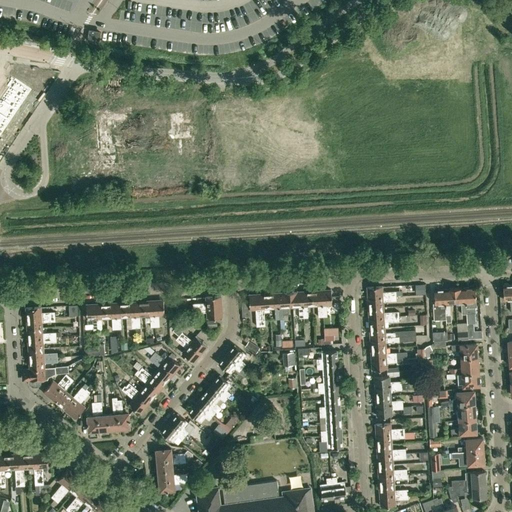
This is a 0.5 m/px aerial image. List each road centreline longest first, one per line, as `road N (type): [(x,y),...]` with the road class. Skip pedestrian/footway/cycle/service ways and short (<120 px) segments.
road 1 (unknown): [(511,167),(111,193),(107,147)]
road 2 (residential): [(363,511),(348,277)]
road 3 (residential): [(110,475),(230,333),(229,285)]
road 4 (residential): [(8,297),(229,285)]
road 5 (unclassified): [(231,78),(253,81),(288,69),(385,0)]
road 6 (unknown): [(468,0),(486,27),(496,168)]
road 7 (residential): [(41,123),(7,174),(14,190),(41,186),(42,135)]
road 8 (unclassified): [(358,0),(269,62),(231,78)]
road 9 (residential): [(348,277),(490,270)]
road 10 (unclassified): [(80,64),(220,78)]
road 11 (residential): [(46,421),(13,391),(8,297)]
road 12 (residential): [(497,408),(490,270)]
road 13 (unknown): [(310,54),(351,108),(354,178)]
